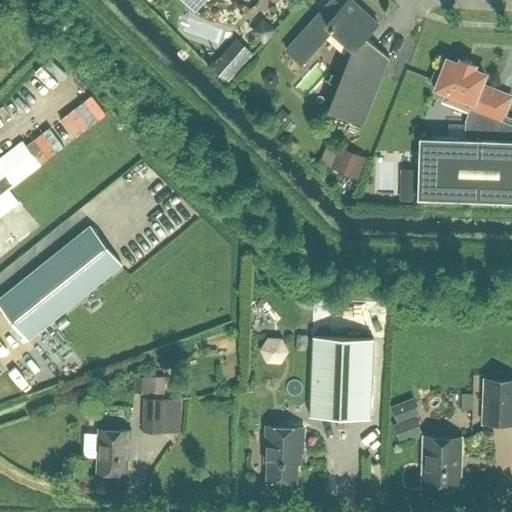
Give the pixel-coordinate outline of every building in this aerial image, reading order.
[(184,0),(195,10),(204,0),(184,0)] [(335,0),(330,0),(286,49),(301,63),(329,32),(351,52),(329,110),(362,123),(381,74),(388,58),(389,59),(389,58),(366,37),(378,23),(352,0),(347,0),(342,6),(335,0)] [(210,68),(226,83),(252,54),(236,39),(210,68)] [(459,64),(447,59),(443,70),(439,69),(434,71),(431,79),(433,83),(437,85),(436,87),(448,92),(446,96),(448,101),(469,109),(465,119),(465,138),(419,136),(418,198),(511,201),(511,123),(501,120),(510,97),(495,91),(480,85),(485,74),(473,69),(474,65),(461,60),(459,64)] [(87,119),(94,114),(84,98),(77,103),(87,119)] [(0,216),(19,202),(9,189),(86,130),(69,106),(0,158),(0,216)] [(341,142),(334,161),(360,172),(368,152),(341,142)] [(165,222),(187,206),(171,184),(149,200),(165,222)] [(94,194),(100,204),(116,196),(110,186),(94,194)] [(91,225),(0,298),(0,305),(27,339),(121,264),(91,225)] [(146,225),(134,240),(147,251),(159,236),(146,225)] [(373,338),(313,335),(310,415),(370,418),(373,338)] [(151,374),(135,373),(135,390),(150,391),(151,374)] [(484,422),(511,423),(511,379),(485,378),(484,422)] [(144,398),(143,430),(163,431),(164,399),(144,398)] [(399,403),(403,418),(420,414),(416,399),(399,403)] [(266,425),(265,461),(268,461),(267,479),(297,480),(298,462),(301,462),(301,451),(303,451),(304,427),(266,425)] [(131,430),(98,428),(97,472),(127,474),(128,448),(130,448),(131,430)] [(423,436),(422,486),(460,487),(461,437),(423,436)]
